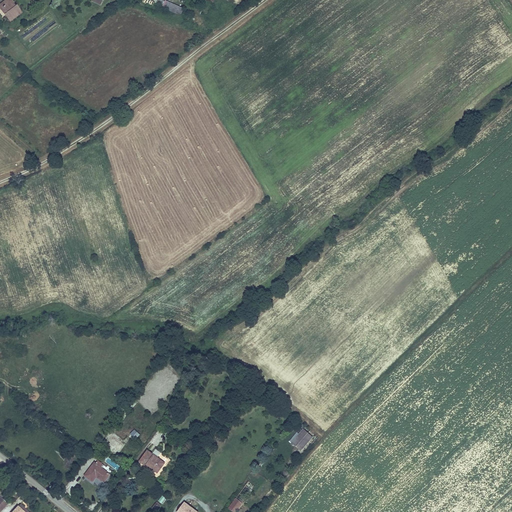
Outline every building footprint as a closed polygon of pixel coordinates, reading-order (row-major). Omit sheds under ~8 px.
[(10,0),(4,0),(0,3),(0,9),(9,22),(22,13),(16,5),(15,6),(10,0)] [(165,2),(163,7),(162,8),(181,16),(184,9),(166,1),(165,2)] [(304,428),(291,443),(301,451),(314,436),(304,428)] [(136,440),(140,433),(132,429),(129,436),(136,440)] [(148,449),(140,460),(146,466),(148,465),(157,472),(165,462),(148,449)] [(95,459),(83,474),(92,481),(95,475),(104,482),(111,472),(95,459)] [(254,489),(247,484),(244,486),(252,492),(254,489)] [(152,511),(155,511),(165,499),(162,496),(151,511),(152,511)] [(238,497),(231,508),(236,511),(239,511),(246,502),(238,497)] [(196,511),(184,503),(177,511),(196,511)]
